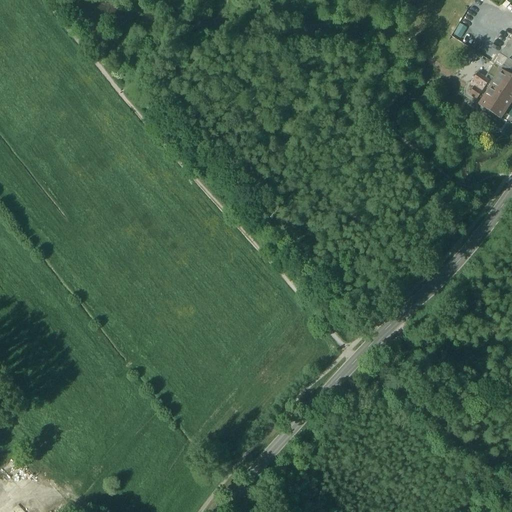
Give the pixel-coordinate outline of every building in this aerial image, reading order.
[(511,39),(510,40),(500,55),(507,60),(501,70),(493,65),(487,75),(495,80),(478,106),(478,107),(499,120),(511,99),(511,39)] [(500,55),(493,65),(501,70),(507,60),(500,55)] [(470,84),(474,86),(481,92),(488,82),(477,74),(470,84)] [(476,99),(481,92),(474,86),(469,94),(476,99)] [(500,130),(477,113),(478,107),(478,106),(476,104),(475,115),(492,127),(497,130),(497,131),(507,139),(511,142),(511,141),(511,137),(510,136),(509,138),(500,130)]
